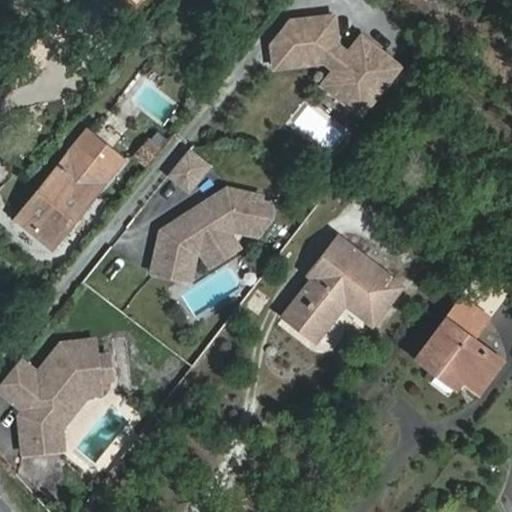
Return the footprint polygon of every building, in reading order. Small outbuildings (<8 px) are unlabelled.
[(391,73),(353,44),(338,63),(329,56),(326,24),(283,29),(264,52),(267,74),(319,68),(328,75),(315,92),(337,109),(343,102),(348,101),(361,112),(391,73)] [(343,102),(337,109),(353,122),(361,112),(348,101),(343,102)] [(101,115),(83,138),(17,220),(51,248),(117,165),(106,156),(124,133),(101,115)] [(136,142),(124,133),(106,156),(117,165),(117,166),(136,142)] [(138,162),(147,170),(159,155),(150,147),(138,162)] [(201,174),(182,158),(163,181),(182,197),(201,174)] [(220,196),(154,238),(147,279),(184,286),(189,261),(194,258),(224,240),(229,237),(247,241),(252,222),(264,224),(267,211),(253,208),(254,203),(220,196)] [(251,242),(264,224),(252,222),(247,241),(251,242)] [(308,275),(312,279),(318,271),(335,285),(358,254),(338,238),(308,275)] [(224,240),(194,258),(203,273),(233,255),(224,240)] [(318,271),(312,279),(284,315),(315,340),(344,303),(371,324),(400,286),(358,254),(335,285),(318,271)] [(488,319),(461,299),(416,358),(435,374),(429,382),(443,394),(449,393),(461,378),(480,392),(502,362),(472,339),(488,319)] [(19,422),(22,453),(50,451),(48,425),(80,383),(97,382),(96,371),(109,370),(108,357),(95,358),(94,341),(61,344),(37,373),(19,359),(0,383),(0,391),(19,407),(21,404),(29,410),(26,413),(19,422)] [(109,381),(109,370),(96,371),(97,382),(109,381)] [(48,425),(50,451),(62,450),(61,429),(86,395),(98,394),(97,382),(80,383),(48,425)] [(19,407),(26,413),(29,410),(21,404),(19,407)]
